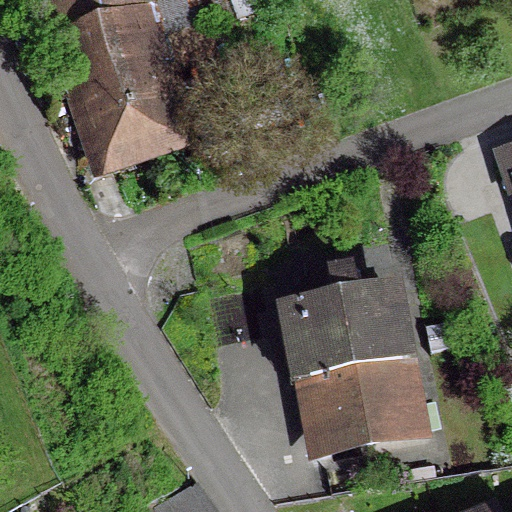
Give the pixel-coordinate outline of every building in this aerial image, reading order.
[(54,0),(61,38),(134,14),(130,2),(129,0),(54,0)] [(134,14),(61,38),(104,171),(178,146),(155,77),(211,58),(201,28),(224,20),(218,2),(223,0),(135,0),(130,2),(134,14)] [(511,156),(497,162),(507,194),(511,192),(511,156)] [(279,337),(297,334),(318,455),(409,437),(384,295),(353,301),(349,279),(315,285),(319,307),(274,315),(279,337)] [(208,511),(194,489),(150,511),(208,511)]
